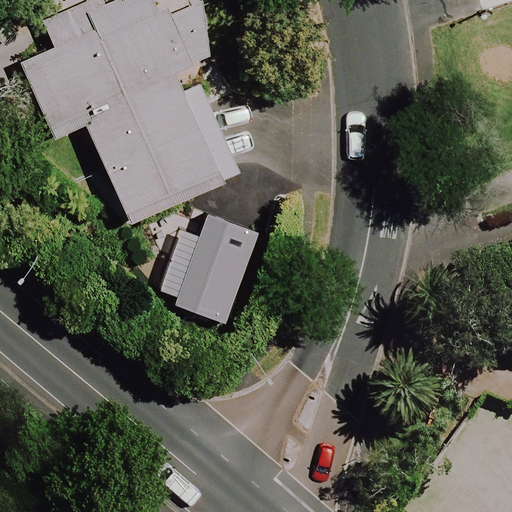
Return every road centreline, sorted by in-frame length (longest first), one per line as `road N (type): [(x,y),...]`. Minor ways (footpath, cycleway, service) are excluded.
road 1 (residential): [(335,0),(368,120),(359,233),(313,412),(241,511)]
road 2 (tertiary): [(239,511),(0,309)]
